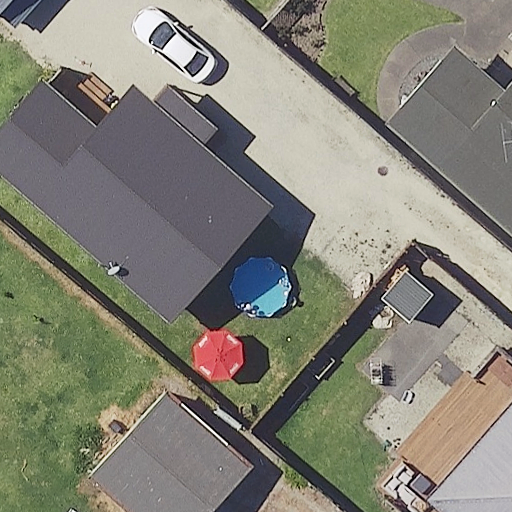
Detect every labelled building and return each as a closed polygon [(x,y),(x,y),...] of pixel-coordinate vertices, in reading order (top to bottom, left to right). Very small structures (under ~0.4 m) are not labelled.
[(0,0),(0,13),(11,0),(0,0)] [(382,120),(511,232),(511,72),(501,85),(451,42),(382,120)] [(0,371),(10,366),(0,346),(0,371)] [(211,511),(256,461),(170,388),(94,475),(136,511),(211,511)] [(511,511),(511,397),(421,503),(431,511),(511,511)]
